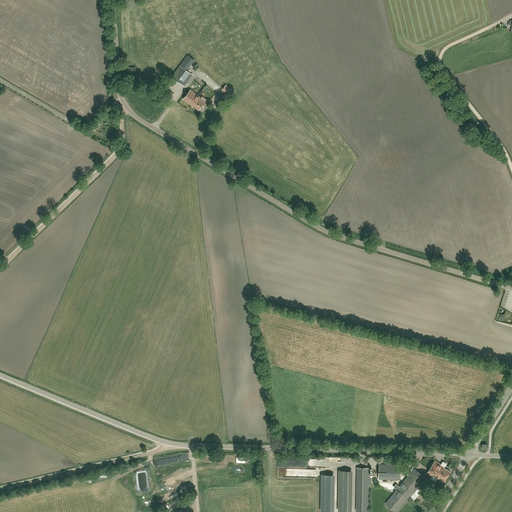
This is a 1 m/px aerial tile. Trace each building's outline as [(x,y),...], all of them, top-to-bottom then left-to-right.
[(180,65),(172,76),(184,86),(193,74),(187,70),(194,60),(188,55),(180,65)] [(228,92),(232,95),(235,91),(230,87),(226,84),(223,88),(228,92)] [(191,90),(183,99),(192,106),(193,105),(199,110),(202,106),(203,107),(206,103),(199,98),(200,97),(191,90)] [(165,96),(170,99),(174,94),(170,91),(165,96)] [(437,478),(444,482),(450,471),(443,467),(443,466),(435,461),(427,473),(437,479),(437,478)] [(368,511),(369,468),(357,467),(356,511),(368,511)] [(400,480),(400,468),(379,467),(379,479),(400,480)] [(400,486),(396,484),(394,486),(397,489),(386,503),(395,511),(396,511),(425,477),(415,468),(400,486)] [(349,470),(339,470),(338,511),(348,511),(349,470)] [(145,471),(140,472),(140,476),(138,476),(139,484),(143,484),(143,487),(145,487),(145,481),(147,481),(147,476),(146,476),(145,471)] [(331,511),(331,474),(321,474),(321,511),(331,511)] [(171,511),(173,511),(181,508),(177,500),(161,508),(162,511),(166,511),(170,510),(171,511)]
